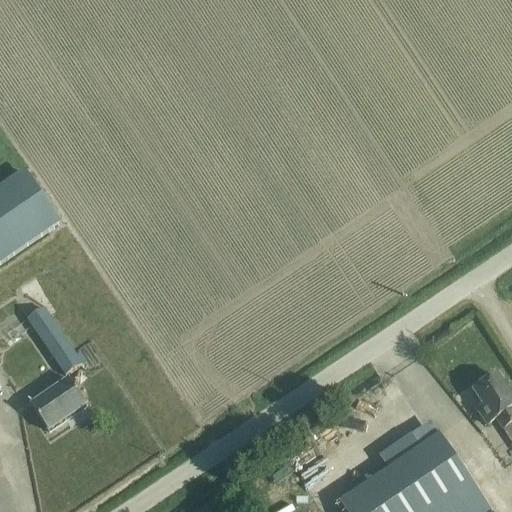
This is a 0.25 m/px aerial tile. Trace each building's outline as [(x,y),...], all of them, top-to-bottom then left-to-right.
[(26,173),(0,190),(0,268),(62,226),(26,173)] [(45,311),(27,323),(66,379),(87,365),(80,355),(77,358),(45,311)] [(484,388),(474,395),(483,409),(477,413),(488,429),(496,424),(503,434),(504,433),(511,445),(511,400),(497,379),(496,380),(493,377),(482,385),(484,388)] [(69,381),(31,408),(50,435),(88,409),(69,381)] [(362,492),(340,506),(344,511),(491,511),(441,438),(362,492)]
